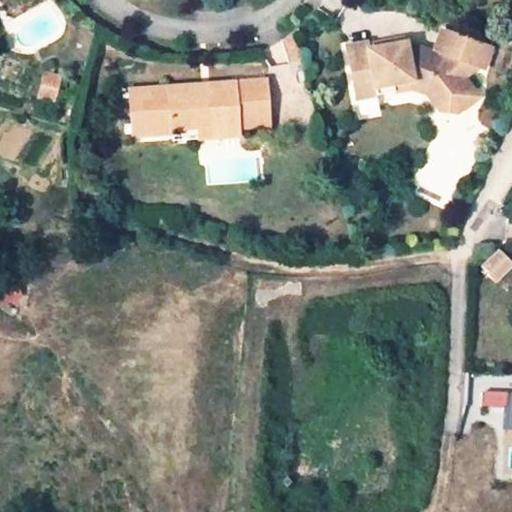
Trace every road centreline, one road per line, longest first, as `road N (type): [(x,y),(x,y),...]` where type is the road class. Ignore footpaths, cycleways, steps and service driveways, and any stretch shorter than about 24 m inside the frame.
road 1 (residential): [(107,0),(206,34),(259,25),(289,0)]
road 2 (residential): [(454,422),(458,254)]
